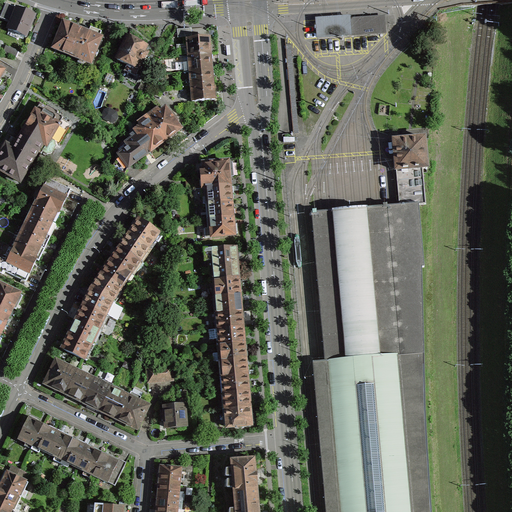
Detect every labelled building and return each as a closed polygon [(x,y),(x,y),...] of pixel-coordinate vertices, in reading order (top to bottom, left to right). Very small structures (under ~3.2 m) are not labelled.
[(37,16),(16,7),(7,30),(28,38),(37,16)] [(321,16),(315,17),(316,37),(384,33),(383,15),(349,18),(348,16),(348,15),(321,16)] [(104,37),(63,21),(51,50),(92,66),(104,37)] [(178,37),(191,37),(191,29),(178,30),(178,37)] [(151,46),(127,35),(116,59),(139,71),(151,46)] [(187,39),(188,56),(211,54),(210,41),(209,37),(187,39)] [(211,54),(188,56),(189,71),(190,71),(212,69),(211,58),(211,54)] [(213,73),(212,69),(190,71),(191,85),(213,83),(213,73)] [(192,102),(215,100),(214,88),(213,83),(191,85),(192,102)] [(165,108),(150,119),(166,140),(169,138),(181,129),(165,108)] [(6,142),(0,151),(0,173),(21,186),(43,147),(47,149),(62,124),(35,109),(14,147),(6,142)] [(136,132),(131,136),(132,138),(126,143),(129,147),(118,154),(112,168),(125,174),(128,167),(128,168),(151,151),(152,150),(166,140),(150,119),(135,131),(136,132)] [(326,511),(431,511),(431,509),(426,415),(423,306),(422,267),(424,267),(419,205),(426,204),(423,168),(427,168),(425,138),(400,140),(394,140),(399,205),(398,205),(393,206),(387,206),(387,203),(383,204),(383,207),(379,207),(370,208),(362,209),(354,209),(346,210),(337,211),(329,211),(321,212),(316,212),(316,209),(312,210),(312,213),(310,213),(311,215),(313,214),(314,226),(313,226),(313,227),(314,227),(315,238),(314,238),(314,240),(315,240),(316,250),(315,250),(315,252),(316,252),(317,263),(316,263),(316,264),(317,264),(318,275),(317,275),(317,276),(318,276),(319,287),(318,287),(318,289),(319,289),(320,299),(319,299),(319,301),(320,301),(321,311),(320,311),(320,313),(321,313),(322,324),(321,324),(321,325),(322,325),(323,336),(322,336),(322,337),(323,337),(324,348),(323,348),(323,350),(325,350),(326,361),(324,361),(320,362),(313,362),(326,511)] [(203,164),(204,170),(200,170),(201,179),(186,181),(187,189),(202,188),(230,185),(229,176),(233,176),(233,171),(232,163),(228,164),(228,162),(211,163),(203,164)] [(68,197),(43,185),(6,263),(31,275),(68,197)] [(205,196),(206,204),(231,201),(231,198),(231,195),(233,192),(233,188),(230,186),(230,185),(202,188),(203,197),(205,196)] [(232,205),(231,201),(206,204),(207,220),(233,217),(235,214),(235,210),(232,208),(232,205)] [(233,222),(233,217),(207,220),(208,229),(205,230),(206,237),(234,235),(234,233),(237,233),(237,224),(234,225),(233,222)] [(154,240),(159,233),(139,219),(138,221),(135,221),(132,224),(134,227),(131,232),(129,234),(151,249),(156,242),(154,240)] [(151,249),(129,234),(129,235),(125,235),(123,238),(124,242),(122,245),(120,247),(142,263),(151,249)] [(119,248),(116,248),(114,252),(115,255),(112,258),(111,261),(133,276),(138,269),(141,268),(144,264),(142,263),(120,247),(119,248)] [(210,261),(211,281),(214,281),(238,279),(236,254),(235,247),(203,250),(204,262),(210,261)] [(104,271),(102,274),(124,289),(133,276),(111,261),(110,261),(107,261),(105,265),(106,268),(104,271)] [(95,278),(97,281),(94,285),(92,289),(115,303),(124,289),(102,274),(101,275),(98,275),(95,278)] [(238,279),(214,281),(215,289),(213,289),(213,288),(212,288),(213,297),(216,297),(240,295),(239,290),(239,288),(241,286),(241,282),(238,280),(238,279)] [(0,339),(23,294),(0,282),(0,339)] [(82,301),(84,304),(84,305),(108,317),(115,303),(92,289),(90,293),(88,297),(84,297),(82,301)] [(213,305),(214,313),(217,313),(241,311),(241,306),(240,304),(243,302),(242,298),(240,296),(240,295),(216,297),(217,305),(214,305),(213,305)] [(75,316),(77,319),(77,320),(101,332),(108,317),(84,305),(82,308),(81,311),(77,312),(75,316)] [(215,321),(215,329),(242,327),(242,322),(242,320),(244,318),(244,314),(241,312),(241,311),(217,313),(218,321),(215,321)] [(101,332),(77,320),(75,323),(73,326),(70,326),(68,330),(70,333),(69,334),(94,346),(101,332)] [(243,338),(243,336),(246,334),(245,330),(243,328),(242,327),(215,329),(208,330),(209,339),(216,339),(217,345),(244,343),(243,338)] [(94,346),(69,334),(68,337),(66,340),(63,341),(61,345),(63,348),(62,349),(87,360),(94,346)] [(247,352),(245,350),(244,348),(244,343),(217,345),(218,353),(213,354),(214,362),(218,361),(245,359),(245,358),(248,356),(247,352)] [(249,368),(246,366),(246,364),(245,359),(218,361),(220,377),(247,375),(247,374),(249,372),(249,368)] [(66,393),(77,370),(76,371),(56,361),(46,383),(50,386),(66,393)] [(156,382),(173,380),(172,366),(155,368),(156,382)] [(156,382),(155,368),(147,368),(148,383),(156,382)] [(83,402),(94,380),(83,374),(83,373),(77,370),(66,393),(70,395),(83,402)] [(250,384),(247,382),(247,380),(247,375),(220,377),(221,386),(221,385),(224,385),(224,393),(248,391),(248,390),(250,388),(250,384)] [(105,385),(94,380),(83,402),(89,404),(100,410),(112,387),(106,384),(105,385)] [(112,387),(100,410),(106,413),(118,419),(128,397),(129,395),(123,392),(122,393),(112,388),(112,387)] [(223,402),(225,401),(226,409),(250,407),(250,406),(252,404),(252,400),(249,398),(249,396),(248,391),(224,393),(221,394),(222,402),(223,402)] [(148,406),(128,397),(118,419),(123,421),(137,428),(148,406)] [(184,405),(164,407),(166,427),(171,427),(176,426),(176,427),(178,429),(183,428),(185,426),(185,425),(186,425),(184,405)] [(250,412),(250,407),(226,409),(227,427),(251,425),(251,423),(254,423),(253,414),(250,414),(250,412)] [(18,439),(33,446),(43,425),(40,424),(38,423),(39,421),(29,416),(18,439)] [(46,427),(43,425),(33,446),(48,453),(59,430),(49,426),(48,428),(46,427)] [(55,456),(53,460),(61,464),(72,440),(69,438),(67,437),(68,435),(59,430),(48,453),(55,456)] [(61,464),(68,467),(70,464),(77,467),(88,445),(79,440),(78,442),(75,441),(72,440),(61,464)] [(97,449),(88,445),(77,467),(84,471),(82,474),(90,478),(101,454),(98,452),(96,451),(97,449)] [(104,455),(101,454),(90,478),(97,481),(99,478),(115,486),(126,463),(108,454),(107,457),(104,455)] [(257,473),(255,473),(254,458),(231,460),(235,498),(257,496),(256,481),(257,481),(257,477),(257,473)] [(0,487),(21,497),(28,483),(24,480),(27,473),(12,466),(8,473),(5,471),(0,481),(2,483),(1,485),(0,487)] [(159,480),(159,483),(179,485),(181,468),(161,466),(159,480)] [(158,495),(158,499),(178,501),(179,485),(159,483),(158,495)] [(21,497),(0,487),(0,486),(0,504),(14,511),(21,497)] [(258,511),(257,496),(235,498),(235,511),(258,511)] [(156,511),(176,511),(178,501),(158,499),(157,511),(156,511)]
